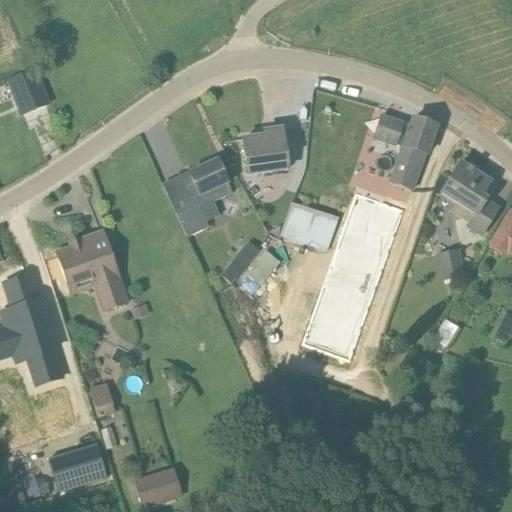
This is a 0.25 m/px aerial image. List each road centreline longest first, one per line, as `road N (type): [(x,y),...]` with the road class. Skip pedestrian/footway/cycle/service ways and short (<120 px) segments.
road 1 (residential): [(511,172),(386,78),(289,58),(238,60)]
road 2 (residential): [(0,206),(76,164),(137,114),(238,60)]
